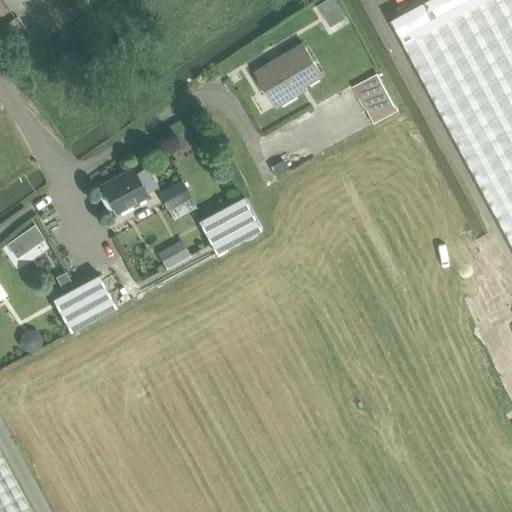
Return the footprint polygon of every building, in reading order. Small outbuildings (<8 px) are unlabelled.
[(335,0),(325,0),(319,5),(332,26),(346,17),(335,0)] [(511,0),(425,0),(392,18),(511,241),(511,0)] [(300,88),(322,75),(303,44),(257,73),(276,105),(300,90),(300,88)] [(377,74),(353,86),(360,98),(373,122),(397,110),(384,86),(377,74)] [(186,127),(173,135),(180,149),(194,142),(186,127)] [(282,161),(269,168),(274,178),(288,171),(282,161)] [(145,192),(156,186),(146,168),(135,175),(132,169),(102,186),(115,211),(146,194),(145,192)] [(182,180),(158,193),(173,219),(196,206),(182,180)] [(215,252),(262,228),(244,195),(198,220),(215,252)] [(6,243),(16,258),(45,238),(35,224),(6,243)] [(99,274),(53,300),(69,331),(116,306),(99,274)] [(66,274),(58,279),(62,287),(71,283),(66,274)] [(0,511),(30,511),(0,456),(0,511)]
